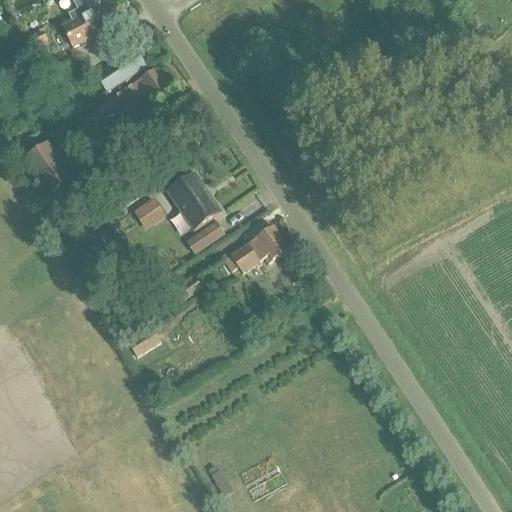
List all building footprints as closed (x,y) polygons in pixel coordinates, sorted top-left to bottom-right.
[(76,0),(82,10),(71,16),(70,16),(69,17),(72,23),(63,28),(74,50),(102,35),(103,36),(125,25),(114,3),(108,6),(104,0),(76,0)] [(403,0),(409,10),(425,0),(403,0)] [(135,51),(95,77),(106,94),(146,67),(135,51)] [(103,124),(102,123),(123,109),(127,114),(150,99),(155,106),(170,96),(155,73),(117,99),(96,112),(79,123),(86,135),(103,124)] [(75,82),(61,97),(83,117),(97,102),(75,82)] [(25,159),(50,195),(73,179),(49,143),(25,159)] [(195,176),(168,194),(194,234),(222,215),(195,176)] [(140,213),(155,231),(172,216),(157,198),(140,213)] [(116,228),(101,238),(106,245),(120,236),(116,228)] [(269,265),(288,252),(273,230),(224,263),(232,276),(240,271),(243,276),(266,261),(269,265)] [(193,281),(170,298),(178,309),(201,292),(193,281)]
